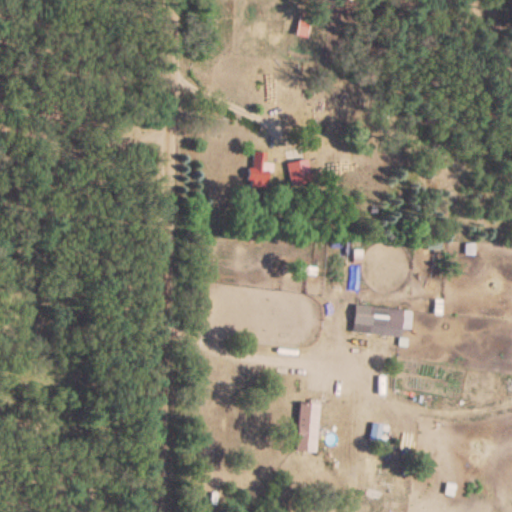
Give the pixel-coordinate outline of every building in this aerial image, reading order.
[(307,22),(295,22),(295,40),(307,40),(307,22)] [(245,155),(245,191),(265,191),(265,155),(245,155)] [(308,186),(304,162),(284,166),(288,190),(308,186)] [(348,335),(367,337),(369,309),(350,308),(348,335)] [(407,332),(407,313),(381,313),(381,332),(407,332)] [(291,454),(310,456),(315,407),(295,406),(291,454)]
